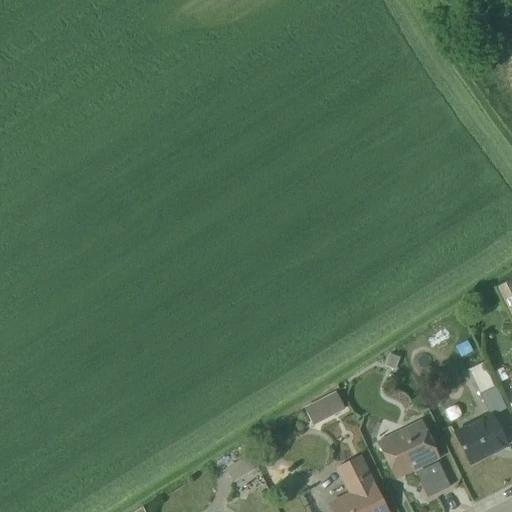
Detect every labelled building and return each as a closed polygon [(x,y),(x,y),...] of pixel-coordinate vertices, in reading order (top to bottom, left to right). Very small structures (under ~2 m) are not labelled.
[(511,279),(493,289),(511,325),(511,324),(511,279)] [(470,370),(491,412),(503,407),(482,364),(470,370)] [(301,406),(310,426),(345,410),(336,390),(301,406)] [(467,465),(507,446),(491,412),(450,432),(467,465)] [(393,479),(436,458),(418,421),(375,442),(393,479)] [(330,511),(383,511),(369,483),(373,481),(361,455),(333,468),(346,494),(327,504),(330,511)] [(246,456),(225,466),(231,479),(252,469),(246,456)] [(292,491),(292,469),(275,468),(275,491),(292,491)]
